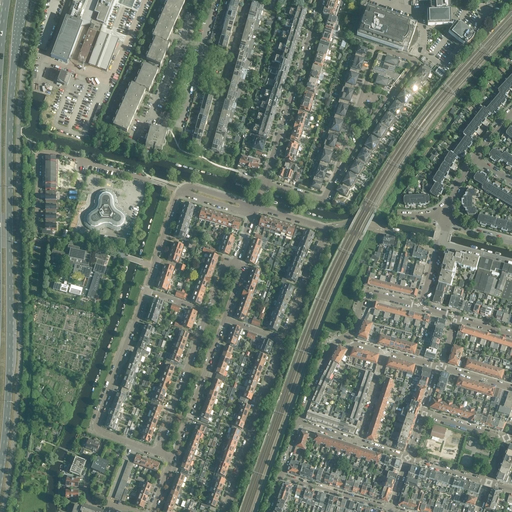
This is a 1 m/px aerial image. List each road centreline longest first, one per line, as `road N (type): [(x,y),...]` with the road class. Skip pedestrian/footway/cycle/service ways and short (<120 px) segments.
road 1 (primary): [(0,470),(9,367),(8,138),(23,0)]
road 2 (residential): [(155,452),(105,434),(98,422),(146,291)]
road 3 (residential): [(283,342),(326,228),(256,205)]
road 4 (residential): [(264,181),(320,0)]
road 5 (residential): [(336,175),(416,62),(375,50)]
road 6 (residential): [(222,511),(283,342)]
road 7 (residential): [(206,313),(155,452)]
road 8 (residential): [(175,459),(226,320)]
road 9 (residential): [(375,50),(336,175)]
